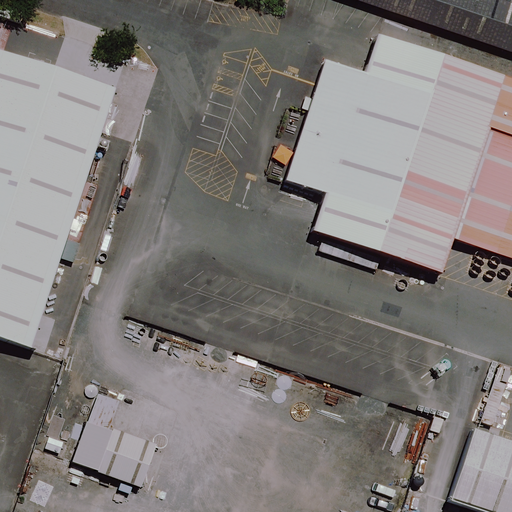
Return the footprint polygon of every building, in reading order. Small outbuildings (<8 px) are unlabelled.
[(353,0),(511,53),(511,5),(496,0),(353,0)] [(511,82),(369,36),(357,73),(317,59),(277,181),(316,193),(303,233),(432,275),(445,238),(511,259),(511,82)] [(105,90),(0,55),(0,340),(21,348),(105,90)] [(90,380),(62,370),(56,387),(85,397),(90,380)] [(82,402),(53,394),(48,411),(77,420),(82,402)] [(116,402),(94,394),(85,421),(80,423),(66,462),(134,487),(149,445),(106,430),(116,402)] [(74,425),(45,416),(34,452),(63,461),(74,425)] [(511,511),(511,445),(464,429),(440,500),(478,511),(511,511)]
